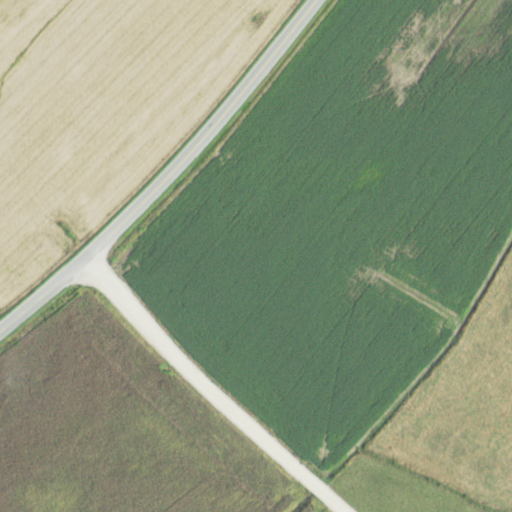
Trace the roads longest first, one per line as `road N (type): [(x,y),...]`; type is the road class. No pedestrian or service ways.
road 1 (tertiary): [(0,331),(114,235),(316,0)]
road 2 (residential): [(344,511),(190,372),(87,261)]
